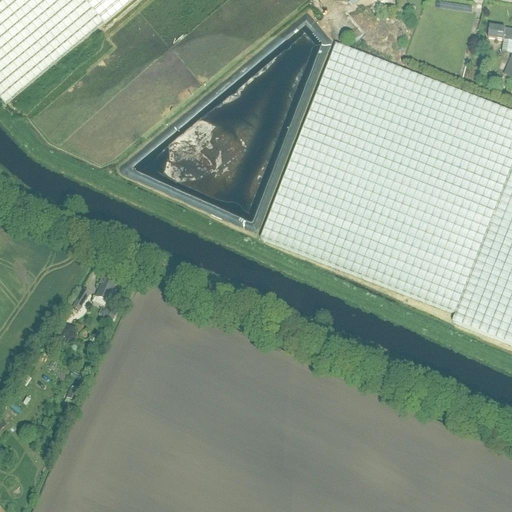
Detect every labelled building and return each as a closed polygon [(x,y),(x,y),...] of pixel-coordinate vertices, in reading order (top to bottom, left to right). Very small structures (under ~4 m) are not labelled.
[(0,0),(0,94),(5,101),(125,0),(0,0)] [(373,10),(379,3),(376,0),(370,7),(373,10)] [(511,59),(505,77),(511,79),(511,31),(505,31),(490,29),(489,40),(503,42),(511,43),(508,58),(511,58),(511,59)] [(511,115),(334,47),(258,241),(455,317),(452,324),(511,347),(511,115)] [(108,302),(115,286),(113,285),(115,280),(104,275),(98,288),(99,289),(95,298),(100,301),(101,299),(108,302)] [(89,295),(83,292),(72,310),(78,313),(89,295)] [(112,325),(117,312),(108,307),(102,320),(112,325)]
